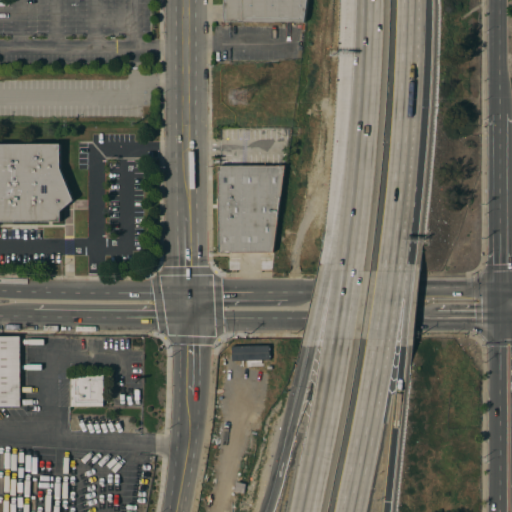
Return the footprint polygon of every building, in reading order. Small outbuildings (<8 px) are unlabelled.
[(223,22),(223,0),(307,0),(304,22),(223,22)] [(0,221),(0,144),(60,144),(61,168),(74,200),(61,211),(61,221),(0,221)] [(219,252),(219,166),(284,166),(273,252),(219,252)] [(20,406),(0,406),(0,336),(20,336),(20,406)] [(268,360),(268,345),(231,345),(231,360),(268,360)] [(71,406),(71,378),(78,378),(78,375),(103,375),(103,406),(71,406)]
